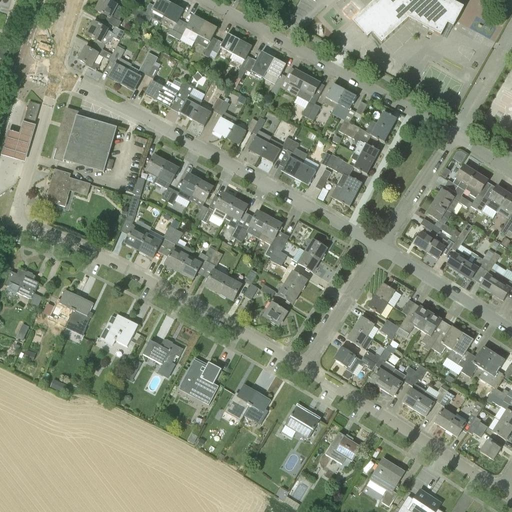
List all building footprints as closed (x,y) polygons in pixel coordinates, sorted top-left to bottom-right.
[(111,3),(104,0),(101,0),(95,12),(105,17),(103,21),(115,28),(118,30),(121,23),(119,22),(122,17),(121,17),(125,10),(118,7),(118,6),(112,3),(111,3)] [(149,5),(144,14),(141,20),(148,24),(151,18),(161,24),(164,19),(171,5),(161,0),(157,0),(154,7),(149,5)] [(376,0),(352,23),(363,34),(368,30),(382,45),(409,20),(441,37),(451,19),(456,22),(464,8),(448,0),(376,0)] [(183,12),(171,5),(164,19),(175,25),(170,36),(175,39),(183,23),(179,20),(184,11),(183,11),(183,12)] [(141,20),(144,14),(132,7),(129,14),(141,20)] [(194,43),(205,23),(193,17),(193,16),(188,25),(183,23),(175,39),(179,41),(182,36),(194,43)] [(108,32),(93,23),(86,36),(102,44),(106,46),(113,39),(119,42),(124,33),(118,30),(115,28),(112,33),(108,31),(108,32)] [(216,30),(205,23),(194,43),(202,47),(205,42),(209,44),(206,49),(203,55),(208,59),(210,55),(218,41),(213,38),(217,29),(216,30)] [(232,56),(239,42),(228,36),(228,35),(227,35),(222,44),(218,41),(210,55),(214,58),(216,54),(217,55),(221,49),(232,56)] [(251,48),(239,42),(232,56),(244,62),(235,78),(241,81),(244,74),(252,60),(247,57),(252,48),(251,48)] [(120,87),(131,67),(132,65),(120,59),(125,51),(117,47),(112,56),(109,61),(109,62),(115,64),(106,79),(120,87)] [(96,73),(99,67),(94,64),(99,55),(85,48),(79,61),(86,65),(85,67),(96,73)] [(109,61),(112,56),(102,51),(100,56),(109,61)] [(266,74),(273,60),(261,54),(262,53),(261,53),(256,62),(252,60),(244,74),(247,76),(248,73),(251,75),(251,73),(263,79),(266,74)] [(147,77),(153,67),(158,59),(148,54),(139,72),(131,67),(120,87),(134,94),(142,79),(141,78),(143,75),(147,77)] [(285,66),(273,60),(266,74),(278,80),(271,93),(276,96),(280,89),(286,78),(281,75),(286,66),(285,66)] [(153,80),(159,70),(153,67),(147,77),(153,80)] [(298,96),(308,78),(296,72),(296,71),(295,71),(290,80),(286,78),(280,89),(285,92),(286,90),(298,96)] [(196,82),(201,77),(198,74),(193,78),(196,82)] [(301,116),(307,119),(315,105),(320,96),(315,94),(320,84),(319,84),(319,85),(308,78),(298,96),(310,102),(301,116)] [(182,85),(174,81),(168,91),(165,89),(157,102),(169,108),(168,110),(169,110),(176,98),(181,100),(188,86),(183,83),(182,85)] [(157,102),(165,89),(152,82),(144,97),(145,95),(157,102)] [(345,93),(333,86),(334,85),(333,85),(330,91),(329,91),(328,93),(329,93),(323,104),(335,110),(333,113),(345,93)] [(192,120),(201,102),(190,96),(194,88),(188,86),(181,100),(185,103),(178,115),(179,115),(180,114),(192,120)] [(355,98),(346,93),(345,93),(333,113),(345,119),(352,106),(353,106),(354,104),(353,104),(357,97),(356,97),(355,98)] [(242,105),(245,99),(239,96),(236,102),(242,105)] [(211,111),(217,115),(224,102),(217,99),(213,108),(202,102),(201,102),(192,120),(204,127),(203,128),(203,129),(212,114),(210,113),(211,111)] [(237,120),(225,114),(229,105),(227,104),(229,101),(226,99),(224,102),(217,115),(222,118),(221,119),(213,134),(214,132),(227,139),(237,120)] [(27,103),(21,123),(31,126),(32,126),(38,106),(27,103)] [(359,120),(367,107),(361,104),(353,117),(359,120)] [(320,108),(315,105),(307,119),(313,122),(320,108)] [(111,171),(114,162),(108,160),(117,129),(77,117),(79,113),(68,110),(53,160),(64,164),(64,162),(104,174),(105,170),(111,171)] [(389,116),(383,113),(377,125),(390,132),(396,121),(397,121),(398,121),(391,117),(392,117),(390,116),(389,116)] [(271,140),(271,139),(259,132),(265,121),(260,119),(257,123),(252,134),(256,136),(247,153),(248,153),(249,151),(261,157),(270,140),(271,140)] [(238,147),(246,133),(234,126),(237,120),(227,139),(238,145),(237,147),(238,147)] [(252,134),(257,123),(252,120),(246,130),(252,134)] [(344,135),(346,130),(350,124),(344,121),(338,132),(344,135)] [(350,124),(346,130),(357,135),(360,129),(350,124)] [(0,159),(6,161),(22,166),(33,129),(21,125),(17,137),(12,136),(7,134),(0,156),(0,159)] [(377,125),(371,135),(371,137),(377,140),(376,141),(378,142),(378,141),(385,144),(384,143),(390,132),(377,125)] [(354,141),(357,135),(346,130),(344,135),(354,141)] [(287,152),(293,142),(287,138),(282,146),(271,140),(270,140),(261,157),(273,164),(272,166),(273,166),(281,151),(280,151),(281,150),(287,152)] [(299,145),(293,142),(287,152),(291,155),(283,169),(289,173),(288,175),(295,179),(303,165),(308,156),(303,153),(300,154),(295,151),(299,145)] [(327,168),(330,162),(332,157),(331,157),(335,148),(330,145),(320,165),(327,168)] [(372,149),(365,146),(359,157),(372,164),(378,153),(380,154),(373,150),(374,149),(372,148),(372,149)] [(357,162),(354,168),(353,169),(359,172),(359,173),(361,174),(361,173),(367,177),(368,176),(366,176),(372,164),(359,157),(354,154),(351,160),(357,162)] [(158,179),(166,164),(155,157),(146,173),(150,175),(147,181),(153,184),(156,178),(158,179)] [(332,157),(330,162),(340,167),(343,162),(333,157),(332,157)] [(340,167),(330,162),(327,168),(337,173),(340,167)] [(178,170),(166,164),(158,179),(155,184),(167,190),(161,200),(167,203),(174,191),(168,188),(170,186),(178,170)] [(310,184),(316,172),(303,165),(295,179),(302,183),(304,180),(310,184)] [(468,187),(476,175),(464,167),(452,184),(448,181),(444,187),(462,198),(462,197),(463,195),(465,193),(464,193),(468,187)] [(445,168),(440,175),(445,178),(450,171),(445,168)] [(87,197),(91,185),(69,179),(70,176),(55,171),(46,201),(65,207),(70,192),(87,197)] [(325,171),(321,178),(327,181),(331,174),(325,171)] [(142,188),(145,175),(139,174),(136,187),(142,188)] [(354,181),(348,178),(343,175),(337,187),(355,196),(361,185),(362,186),(363,186),(356,182),(357,181),(355,180),(354,181)] [(476,175),(468,187),(479,194),(488,182),(476,175)] [(193,198),(201,183),(189,176),(180,191),(179,194),(174,191),(167,203),(173,206),(178,196),(190,203),(190,202),(193,198)] [(321,191),(327,181),(321,178),(315,188),(321,191)] [(201,183),(193,198),(205,204),(213,188),(212,188),(201,183)] [(349,208),(355,196),(337,187),(331,198),(336,201),(342,205),(344,206),(350,209),(351,208),(349,208)] [(501,208),(509,196),(496,188),(488,200),(489,201),(488,202),(483,199),(476,211),(481,214),(482,212),(486,206),(492,211),(497,214),(500,208),(501,208)] [(453,199),(442,192),(434,204),(446,212),(451,215),(458,204),(469,210),(471,208),(473,205),(472,204),(464,199),(462,198),(456,194),(453,199)] [(225,220),(235,201),(223,195),(223,194),(215,210),(213,212),(214,213),(212,216),(224,222),(225,220)] [(476,211),(483,199),(478,196),(476,198),(472,204),(473,205),(471,208),(476,211)] [(511,215),(511,197),(509,196),(501,208),(511,215)] [(139,201),(132,198),(125,220),(132,223),(134,219),(139,201)] [(246,207),(235,201),(225,220),(230,223),(232,220),(239,223),(247,207),(246,207)] [(443,217),(446,212),(434,204),(427,215),(438,222),(435,227),(440,230),(443,224),(445,226),(449,221),(443,217)] [(196,219),(202,222),(208,210),(203,207),(196,219)] [(212,216),(214,213),(213,212),(208,210),(202,222),(207,225),(212,216)] [(249,228),(248,231),(246,233),(247,234),(259,240),(270,219),(258,213),(249,228)] [(508,231),(511,225),(511,216),(501,231),(505,233),(507,230),(508,231)] [(281,225),(270,219),(259,240),(270,246),(265,256),(270,259),(272,256),(277,247),(283,235),(278,232),(282,225),(281,225)] [(437,236),(441,231),(440,230),(435,227),(424,220),(420,225),(429,231),(427,236),(422,233),(414,246),(426,254),(434,241),(437,236)] [(151,228),(137,221),(129,237),(125,244),(139,252),(148,235),(151,228)] [(445,246),(451,250),(458,238),(453,235),(455,232),(445,226),(443,224),(440,230),(441,231),(451,237),(445,246)] [(236,240),(242,228),(237,225),(230,237),(236,240)] [(464,242),(473,228),(466,225),(458,238),(451,250),(456,253),(455,255),(454,254),(447,267),(459,274),(466,262),(470,257),(458,250),(463,242),(464,242)] [(169,242),(176,230),(169,227),(162,239),(169,242)] [(248,231),(242,228),(236,240),(241,243),(247,234),(246,233),(248,231)] [(176,246),(183,234),(176,230),(169,242),(176,246)] [(153,259),(162,242),(148,235),(139,252),(153,259)] [(283,250),(289,238),(283,235),(277,247),(283,250)] [(327,251),(327,250),(313,241),(312,242),(313,242),(305,254),(319,262),(326,251),(327,251)] [(437,261),(445,248),(434,241),(426,254),(437,261)] [(284,263),(287,256),(281,253),(283,250),(277,247),(272,256),(284,263)] [(210,264),(216,252),(209,248),(205,256),(200,254),(196,261),(188,257),(179,273),(193,281),(201,265),(204,266),(206,262),(210,264)] [(179,273),(188,257),(174,249),(165,266),(179,273)] [(484,271),(494,254),(489,250),(483,261),(471,254),(470,257),(466,262),(459,274),(470,282),(478,267),(484,271)] [(216,267),(223,255),(216,252),(210,264),(216,267)] [(312,273),(319,262),(305,254),(299,264),(298,264),(312,273),(313,273),(312,273)] [(494,254),(484,271),(489,274),(488,276),(487,275),(479,287),(491,295),(502,277),(491,270),(500,257),(494,254)] [(281,268),(284,263),(272,256),(270,259),(269,261),(281,268)] [(26,273),(19,270),(12,285),(20,288),(17,294),(32,301),(39,284),(33,282),(36,277),(33,276),(26,273)] [(219,294),(228,278),(214,271),(205,287),(219,294)] [(244,283),(250,286),(251,285),(258,274),(251,271),(244,283)] [(307,282),(292,273),(284,285),(299,294),(306,282),(307,282)] [(511,288),(511,282),(502,277),(491,295),(503,303),(511,288)] [(233,302),(242,285),(228,278),(219,294),(233,302)] [(250,286),(244,297),(251,301),(258,289),(251,285),(250,286)] [(293,305),(293,304),(299,294),(284,285),(277,295),(293,305)] [(388,304),(395,293),(383,285),(375,296),(388,304)] [(272,298),(275,293),(264,286),(260,291),(272,298)] [(66,329),(80,298),(65,291),(61,301),(58,300),(50,318),(57,321),(58,318),(68,322),(65,329),(66,329)] [(380,316),(388,304),(375,296),(367,308),(380,316)] [(83,337),(86,331),(85,330),(92,315),(89,314),(93,304),(80,298),(66,329),(83,337)] [(408,315),(414,305),(409,301),(403,311),(398,308),(397,310),(402,313),(401,313),(407,317),(408,315)] [(278,309),(272,305),(264,318),(278,327),(287,314),(280,310),(278,308),(278,309)] [(420,331),(430,315),(420,308),(420,307),(413,319),(408,315),(407,317),(399,329),(409,335),(414,328),(420,331)] [(441,321),(430,315),(420,331),(426,335),(421,343),(426,346),(423,349),(429,352),(431,349),(440,335),(435,332),(442,321),(441,321)] [(372,341),(368,338),(375,327),(361,318),(354,329),(372,341)] [(123,324),(115,319),(112,327),(103,342),(112,347),(119,336),(125,339),(124,342),(129,345),(138,327),(125,320),(123,324)] [(396,334),(399,329),(387,321),(384,327),(396,334)] [(391,341),(396,334),(384,327),(380,332),(388,337),(387,339),(391,341)] [(452,352),(462,335),(452,328),(445,338),(440,335),(431,349),(441,355),(446,348),(452,352)] [(365,352),(372,341),(354,329),(347,341),(365,352)] [(473,341),(462,335),(452,352),(458,355),(451,366),(461,373),(472,355),(466,352),(473,341)] [(172,345),(166,341),(164,340),(161,347),(155,344),(150,342),(143,355),(163,366),(166,361),(172,364),(180,349),(172,345)] [(396,350),(399,345),(393,341),(390,346),(396,350)] [(393,355),(395,351),(388,346),(381,358),(380,359),(386,362),(391,354),(393,355)] [(479,379),(494,355),(484,349),(484,348),(483,348),(477,358),(472,355),(461,373),(470,379),(477,368),(483,371),(478,379),(479,379)] [(363,368),(364,365),(360,362),(361,361),(342,349),(334,360),(347,369),(346,371),(352,375),(358,365),(363,368)] [(375,357),(367,352),(364,357),(376,365),(380,359),(381,358),(376,355),(375,357)] [(504,361),(494,355),(479,379),(492,388),(488,394),(486,393),(483,398),(487,401),(491,395),(495,389),(502,377),(503,376),(498,373),(505,361),(504,361)] [(372,372),(376,365),(364,357),(361,361),(360,362),(364,365),(368,368),(367,369),(372,372)] [(136,370),(139,364),(135,361),(131,368),(136,370)] [(211,365),(209,364),(207,367),(194,361),(182,383),(179,388),(210,404),(217,390),(219,388),(214,385),(213,385),(221,371),(213,366),(211,365)] [(508,380),(511,373),(511,366),(510,365),(503,376),(502,377),(508,380)] [(382,391),(393,374),(381,366),(379,369),(380,369),(370,383),(382,391)] [(420,382),(427,371),(420,366),(416,373),(408,385),(413,388),(418,380),(420,382)] [(408,385),(416,373),(409,368),(406,373),(408,374),(403,380),(393,374),(382,391),(394,398),(403,384),(401,383),(403,382),(408,385)] [(348,381),(352,375),(346,371),(342,377),(348,381)] [(244,417),(258,394),(244,385),(239,394),(236,393),(224,413),(240,422),(244,417)] [(439,405),(447,392),(441,388),(438,393),(439,394),(436,399),(426,392),(414,411),(425,418),(435,404),(433,404),(435,402),(439,405)] [(423,397),(411,389),(402,404),(414,411),(426,392),(423,397)] [(502,394),(495,389),(491,395),(503,403),(507,397),(511,399),(511,392),(510,391),(509,393),(504,390),(502,394)] [(452,402),(455,397),(447,392),(439,405),(445,409),(450,401),(452,402)] [(260,426),(268,412),(265,411),(271,401),(258,394),(244,417),(260,426)] [(500,408),(503,403),(491,395),(487,401),(500,408)] [(476,419),(484,406),(477,402),(473,407),(475,408),(470,416),(476,419)] [(308,417),(295,410),(285,427),(307,440),(319,421),(309,415),(308,417)] [(454,417),(443,410),(434,424),(446,431),(457,413),(454,417)] [(511,429),(511,414),(506,411),(499,422),(511,429)] [(457,439),(466,424),(458,419),(460,415),(457,413),(446,431),(457,439)] [(484,433),(487,428),(480,423),(481,421),(476,419),(472,425),(484,433)] [(506,441),(511,430),(511,429),(499,422),(492,432),(506,441)] [(480,439),(484,433),(472,425),(467,433),(472,436),(473,434),(480,439)] [(346,437),(339,433),(325,456),(342,466),(346,460),(351,463),(360,449),(351,444),(353,440),(347,436),(346,437)] [(259,448),(264,440),(259,437),(254,444),(259,448)] [(493,461),(500,450),(487,442),(480,453),(493,461)] [(404,473),(383,461),(384,460),(383,460),(370,481),(392,495),(393,493),(396,495),(400,490),(396,487),(405,473),(404,473)] [(440,505),(427,497),(428,496),(420,491),(407,511),(408,511),(435,511),(441,505),(440,504),(440,505)] [(283,503),(287,495),(282,492),(277,499),(283,503)]
